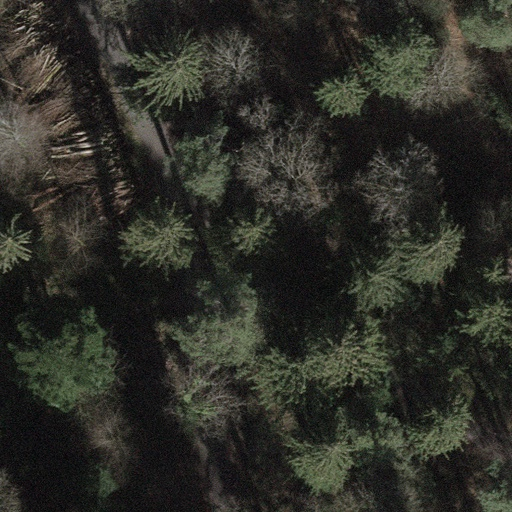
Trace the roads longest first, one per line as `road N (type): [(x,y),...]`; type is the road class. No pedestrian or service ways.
road 1 (track): [(511,451),(248,296),(87,0)]
road 2 (track): [(238,511),(229,469),(248,296)]
